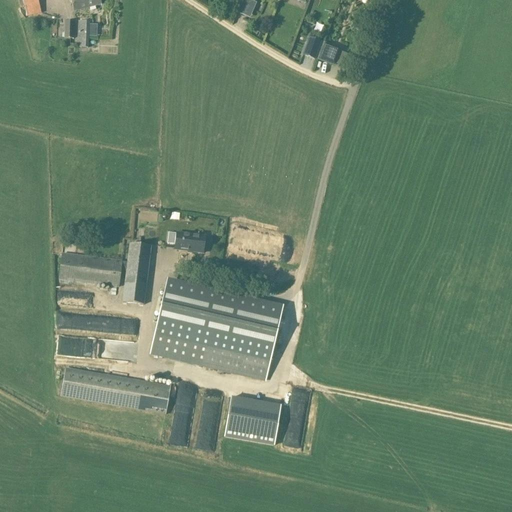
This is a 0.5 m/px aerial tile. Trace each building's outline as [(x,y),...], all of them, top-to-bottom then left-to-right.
[(41,14),(37,0),(22,0),(24,7),(25,7),(27,17),(41,14)] [(99,0),(70,0),(74,12),(101,5),(99,0)] [(242,2),(237,13),(246,17),(251,6),(242,2)] [(74,22),(65,22),(64,39),(74,39),(74,22)] [(78,22),(77,48),(88,49),(88,37),(97,38),(97,25),(89,25),(89,22),(78,22)] [(308,44),(304,55),(315,59),(319,48),(321,42),(310,38),(308,44)] [(341,50),(324,43),(317,60),(334,67),(341,50)] [(169,234),(167,245),(175,246),(174,250),(203,254),(205,237),(176,233),(176,235),(169,234)] [(151,247),(129,244),(122,303),(144,305),(151,247)] [(62,255),(59,281),(110,288),(116,288),(118,289),(121,262),(62,255)] [(159,314),(150,355),(204,368),(265,382),(274,340),(282,308),(282,307),(272,304),(215,291),(167,280),(166,283),(161,305),(159,314)] [(170,387),(65,369),(60,398),(165,416),(170,387)] [(281,406),(230,397),(223,439),(274,447),(281,406)]
